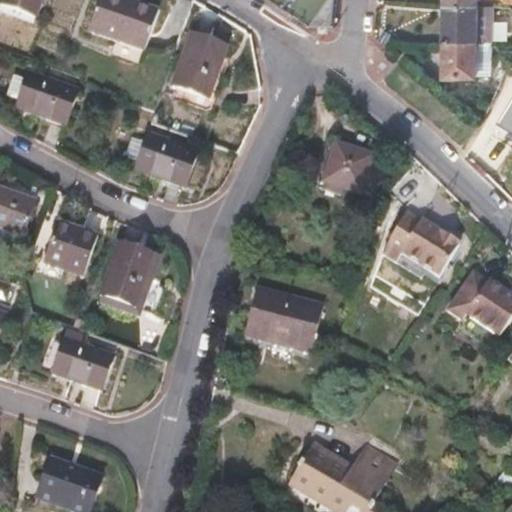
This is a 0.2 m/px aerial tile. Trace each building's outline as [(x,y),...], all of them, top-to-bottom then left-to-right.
[(0,5),(34,18),(40,0),(1,0),(0,3),(0,5)] [(146,49),(161,9),(138,0),(101,0),(92,29),(146,49)] [(477,75),(477,72),(477,45),(490,45),(490,38),(494,38),(494,5),(478,4),(477,0),(445,0),(445,74),(477,75)] [(208,99),(227,47),(193,34),(173,87),(208,99)] [(477,45),(477,72),(493,73),(494,38),(490,38),(490,45),(477,45)] [(61,120),(74,87),(25,69),(12,101),(61,120)] [(511,108),(503,123),(511,128),(511,108)] [(147,142),(140,161),(137,168),(188,186),(200,153),(149,135),(147,142)] [(125,155),(140,161),(147,142),(131,137),(125,155)] [(335,141),(324,174),(344,181),(342,187),(358,192),(360,189),(373,193),(382,165),(370,160),(372,152),(335,141)] [(344,181),(324,174),(322,180),(342,187),(344,181)] [(0,223),(25,233),(38,198),(0,184),(0,223)] [(435,274),(457,240),(420,215),(418,217),(406,209),(379,247),(395,256),(400,250),(435,274)] [(88,274),(103,234),(62,219),(48,259),(88,274)] [(104,294),(106,295),(121,301),(119,308),(134,313),(156,254),(124,242),(104,294)] [(446,308),(461,319),(465,313),(499,335),(511,315),(511,294),(487,278),(485,281),(471,271),(446,308)] [(308,349),(322,304),(256,285),(244,330),(308,349)] [(121,301),(106,295),(104,302),(119,308),(121,301)] [(465,313),(461,319),(456,327),(490,348),(499,335),(465,313)] [(104,391),(116,358),(66,338),(53,372),(104,391)] [(280,475),(331,511),(357,511),(360,509),(388,469),(357,446),(341,469),(304,443),(280,475)] [(93,510),(102,473),(51,458),(41,496),(93,510)] [(464,511),(484,488),(466,471),(442,501),(455,511),(464,511)]
